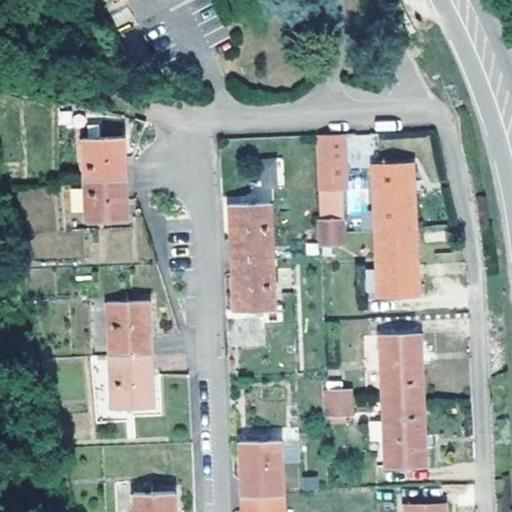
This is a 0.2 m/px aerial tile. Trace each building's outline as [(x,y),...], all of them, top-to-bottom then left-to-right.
[(199,0),(204,7),(217,0),(128,0),(139,18),(170,0),(199,0)] [(82,130),(83,138),(99,137),(99,129),(82,130)] [(341,132),(313,134),(315,187),(337,186),(343,186),(341,132)] [(85,179),(126,177),(125,155),(124,136),(99,137),(83,138),(85,179)] [(374,228),(377,295),(416,293),(412,227),(409,162),(371,165),(374,228)] [(126,177),(85,179),(88,223),(128,220),(127,198),(126,177)] [(315,187),(317,220),(339,219),(337,186),(315,187)] [(70,213),(81,212),(81,189),(70,189),(70,213)] [(232,278),(234,312),(276,310),(273,256),(271,202),(229,205),(230,231),(232,258),(232,278)] [(317,231),(339,230),(339,219),(317,220),(317,231)] [(351,219),(339,219),(339,230),(351,230),(351,219)] [(339,242),(339,230),(317,231),(318,243),(339,242)] [(110,356),(151,353),(150,326),(149,300),(108,302),(110,356)] [(418,333),(379,335),(383,400),(386,467),(425,465),(421,398),(418,333)] [(153,386),(151,353),(110,356),(112,410),(154,408),(153,386)] [(325,391),(325,402),(346,401),(346,389),(325,391)] [(325,402),(326,413),(347,412),(346,401),(325,402)] [(281,440),(240,442),(241,469),(242,495),(242,511),(283,511),(283,493),(281,440)] [(133,511),(175,511),(175,490),(133,493),(133,511)]
